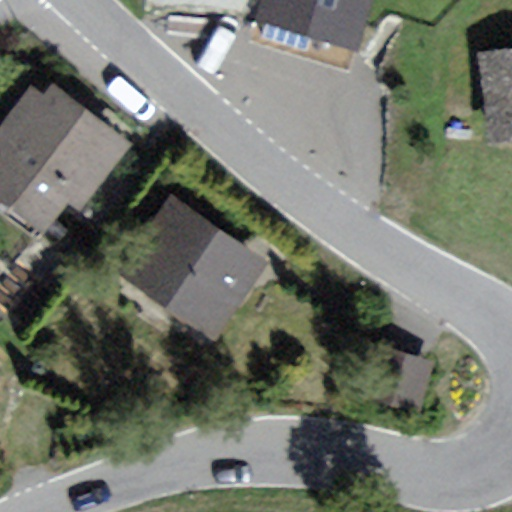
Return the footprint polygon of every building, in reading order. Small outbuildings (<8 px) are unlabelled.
[(346,0),(241,0),(236,16),(331,48),(346,0)] [(511,51),(465,55),(471,146),(511,143),(511,51)] [(117,146),(42,89),(33,101),(14,86),(0,103),(0,217),(23,235),(51,199),(66,211),(117,146)] [(255,266),(164,200),(110,273),(201,339),(255,266)] [(407,420),(423,365),(371,350),(354,404),(407,420)]
